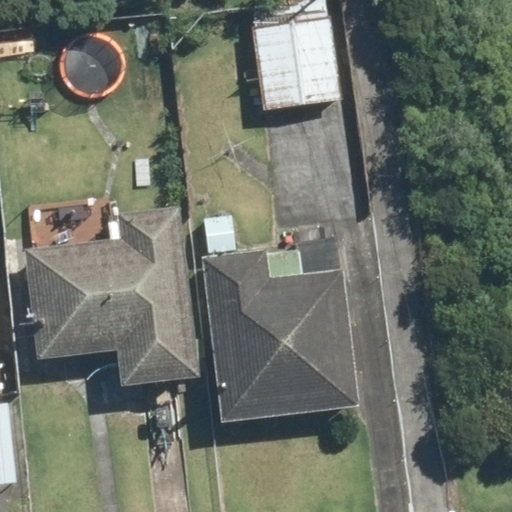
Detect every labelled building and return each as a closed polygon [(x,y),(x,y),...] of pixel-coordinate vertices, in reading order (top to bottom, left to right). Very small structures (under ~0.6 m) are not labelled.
[(338,100),(326,1),(249,10),(260,109),(338,100)] [(0,75),(21,74),(17,26),(0,27),(0,75)] [(168,98),(162,53),(125,57),(130,102),(168,98)] [(198,380),(179,211),(114,218),(117,242),(23,252),(36,361),(114,352),(119,389),(198,380)] [(356,406),(338,271),(265,280),(261,250),(199,258),(220,423),(356,406)] [(0,486),(19,484),(10,404),(0,405),(0,486)]
